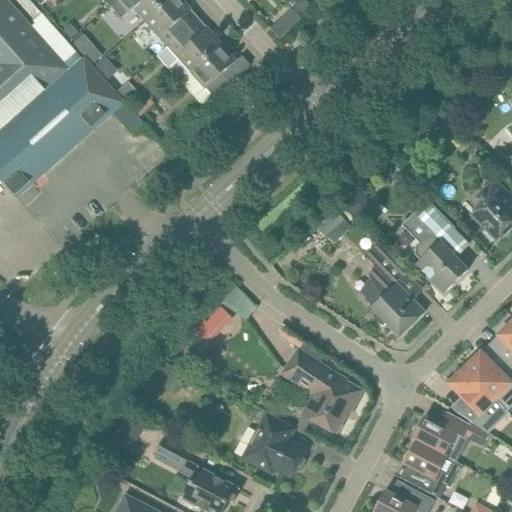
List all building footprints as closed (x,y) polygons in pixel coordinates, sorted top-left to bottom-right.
[(0,130),(9,123),(69,69),(7,0),(2,0),(0,2),(0,130)] [(117,0),(110,6),(111,7),(111,6),(122,18),(127,13),(129,15),(135,10),(145,21),(169,0),(117,0)] [(182,0),(169,0),(145,21),(160,38),(161,38),(168,46),(199,19),(192,10),(182,0)] [(199,19),(168,46),(176,55),(176,56),(191,72),(222,44),(207,28),(199,19)] [(191,72),(180,82),(202,107),(236,78),(235,77),(232,80),(224,72),(237,61),(222,44),(191,72)] [(54,86),(0,133),(0,179),(17,199),(94,130),(114,114),(135,138),(148,127),(86,57),(54,86)] [(511,199),(511,197),(499,184),(495,179),(476,197),(482,203),(470,215),(485,230),(482,233),(491,243),(495,240),(497,242),(511,227),(511,214),(504,207),(511,199)] [(417,265),(431,279),(445,294),(468,270),(441,243),(456,228),(428,200),(402,225),(420,243),(416,247),(416,255),(421,260),(417,265)] [(335,209),(316,227),(325,237),(344,219),(335,209)] [(378,243),(365,256),(376,267),(368,274),(370,277),(383,297),(372,308),(377,313),(373,316),(377,322),(383,327),(387,323),(400,337),(425,313),(414,302),(398,285),(409,274),(378,243)] [(224,301),(243,318),(255,305),(237,287),(224,301)] [(203,321),(192,333),(207,346),(233,319),(220,307),(205,323),(203,321)] [(511,322),(499,336),(511,349),(511,361),(509,364),(511,366),(511,322)] [(338,376),(299,350),(283,374),(314,395),(303,415),(336,433),(349,408),(351,409),(361,391),(337,378),(338,376)] [(471,362),(466,368),(496,399),(509,412),(511,408),(511,366),(509,364),(501,372),(481,353),(478,356),(476,353),(469,360),(471,362)] [(198,380),(165,362),(161,371),(171,376),(165,387),(177,393),(180,387),(185,390),(188,385),(194,388),(198,380)] [(466,368),(450,384),(462,397),(464,398),(468,402),(460,414),(471,422),(481,428),(489,433),(510,413),(509,412),(496,399),(466,368)] [(283,437),(289,425),(267,413),(243,459),(261,468),(262,466),(272,471),(271,474),(272,474),(274,469),(292,479),(307,450),(283,437)] [(464,438),(464,437),(482,447),(489,433),(481,428),(471,422),(470,424),(452,414),(445,427),(425,416),(413,439),(448,458),(448,457),(445,456),(457,434),(464,438)] [(193,478),(182,498),(208,511),(223,511),(229,501),(233,503),(240,490),(188,462),(194,451),(165,436),(154,457),(193,478)] [(416,441),(404,463),(407,465),(424,474),(417,486),(435,496),(440,499),(447,486),(450,488),(462,465),(448,458),(413,439),(412,440),(416,441)] [(428,511),(435,501),(412,488),(405,501),(385,490),(373,511),(428,511)] [(157,511),(126,495),(116,511),(157,511)] [(494,511),(476,502),(471,511),(494,511)]
